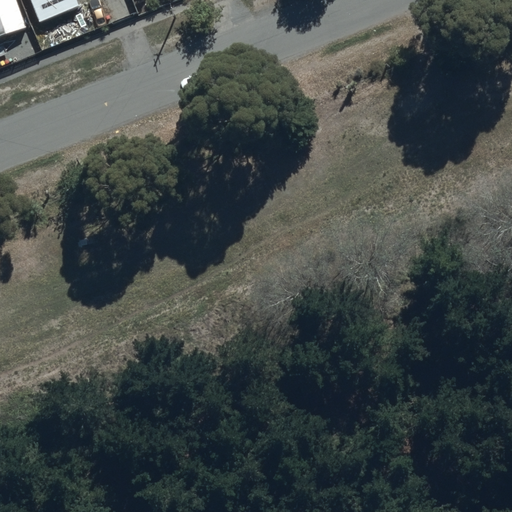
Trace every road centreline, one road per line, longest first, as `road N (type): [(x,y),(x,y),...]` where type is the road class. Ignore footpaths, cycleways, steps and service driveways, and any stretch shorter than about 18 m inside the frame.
road 1 (track): [(511,225),(0,421)]
road 2 (tertiary): [(0,153),(392,0)]
